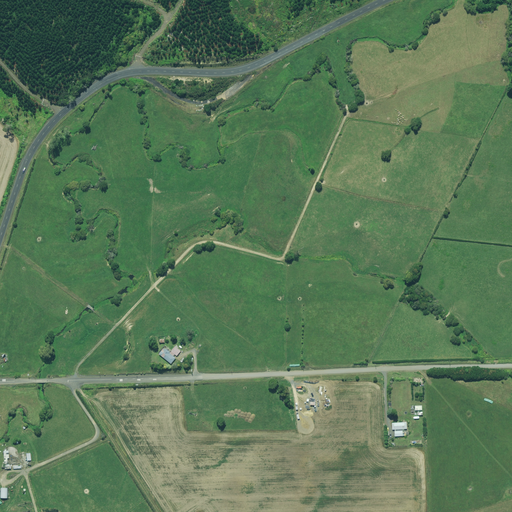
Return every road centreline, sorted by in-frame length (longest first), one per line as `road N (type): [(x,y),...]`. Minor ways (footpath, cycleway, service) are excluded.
road 1 (secondary): [(381,0),(206,101),(194,103),(131,71),(99,78),(54,114),(33,144),(0,238)]
road 2 (unclassified): [(0,382),(511,366)]
